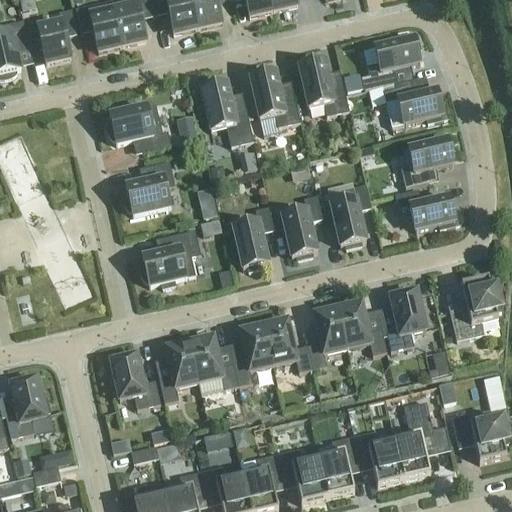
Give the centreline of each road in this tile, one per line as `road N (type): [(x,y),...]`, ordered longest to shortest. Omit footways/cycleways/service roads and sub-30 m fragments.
road 1 (residential): [(121,330),(470,248),(485,210),(474,122),(445,41),(424,18),(66,98)]
road 2 (residential): [(121,330),(66,98)]
road 3 (residential): [(104,511),(65,343)]
